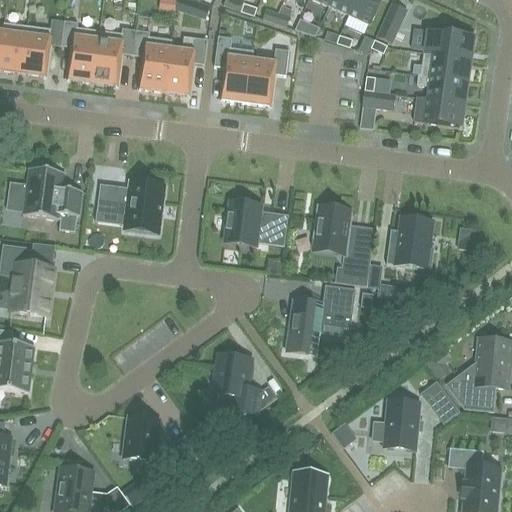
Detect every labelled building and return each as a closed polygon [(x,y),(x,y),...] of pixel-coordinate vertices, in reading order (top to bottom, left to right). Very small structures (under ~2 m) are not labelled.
[(309,0),(329,9),(333,0),(309,0)] [(357,0),(333,0),(329,9),(349,18),(357,0)] [(382,0),(357,0),(349,18),(370,27),(382,0)] [(205,22),(210,9),(196,4),(192,17),(205,22)] [(243,6),(240,14),(254,19),(257,10),(243,6)] [(274,25),(278,16),(266,12),(263,22),(274,25)] [(289,20),(278,16),(274,25),(286,29),(289,20)] [(312,27),(299,21),(294,32),(308,37),(312,27)] [(73,51),(69,82),(92,85),(99,33),(77,30),(78,26),(64,24),(60,49),(73,51)] [(383,24),(377,39),(391,45),(398,31),(383,24)] [(2,35),(3,35),(0,58),(0,73),(21,76),(27,29),(3,25),(2,35)] [(49,31),(27,29),(21,76),(44,79),(50,32),(49,31)] [(99,33),(92,85),(116,88),(120,57),(132,59),(136,33),(122,32),(121,36),(99,33)] [(471,38),(426,32),(423,54),(468,60),(471,38)] [(170,47),(171,47),(172,43),(149,40),(149,35),(136,33),(132,59),(145,60),(140,92),(164,95),(170,47)] [(338,38),(327,34),(324,42),(335,46),(338,38)] [(336,46),(350,50),(352,41),(339,37),(336,46)] [(182,48),(171,47),(170,47),(164,95),(187,98),(192,66),(204,68),(207,43),(183,39),(182,48)] [(231,41),(218,39),(214,69),(226,71),(222,102),(246,105),(251,63),(252,63),(253,53),(230,50),(231,41)] [(383,57),(387,48),(374,42),(370,51),(383,57)] [(252,63),(251,63),(246,105),(269,109),(273,77),(285,79),(289,53),(275,52),(273,66),(252,63)] [(423,54),(420,77),(465,83),(468,60),(423,54)] [(418,76),(416,88),(428,89),(426,101),(462,106),(465,83),(420,77),(418,76)] [(364,93),(373,94),(375,80),(366,79),(364,93)] [(373,94),(364,93),(362,109),(393,114),(395,98),(373,94)] [(315,116),(316,97),(296,97),(295,115),(315,116)] [(462,106),(426,101),(417,99),(413,124),(458,130),(462,106)] [(29,172),(28,177),(23,217),(22,216),(22,218),(59,222),(59,221),(58,221),(59,216),(79,219),(79,218),(78,218),(81,195),(82,195),(82,193),(62,191),(64,177),(65,177),(65,175),(28,171),(28,172),(29,172)] [(100,187),(97,210),(126,214),(124,232),(158,236),(164,189),(130,185),(129,194),(119,193),(120,190),(100,187)] [(260,218),(261,208),(230,204),(225,245),(255,249),(256,245),(284,249),(288,218),(272,216),(272,219),(260,218)] [(350,213),(318,209),(313,253),(343,257),(341,272),(349,273),(347,286),(336,285),(336,284),(335,284),(335,285),(367,289),(371,254),(345,250),(350,213)] [(393,233),(389,266),(434,272),(437,247),(433,247),(436,224),(402,220),(401,234),(393,233)] [(3,248),(1,266),(17,268),(11,314),(46,319),(52,271),(31,269),(33,252),(3,248)] [(322,308),(292,304),(286,353),(308,356),(311,334),(349,340),(355,292),(325,288),(322,308)] [(395,291),(379,289),(378,300),(393,303),(395,291)] [(373,297),(362,296),(360,310),(371,311),(373,297)] [(0,392),(29,396),(29,395),(28,394),(33,352),(34,352),(34,351),(10,348),(12,336),(0,334),(0,392)] [(511,388),(511,344),(483,341),(480,365),(449,389),(466,411),(496,415),(499,392),(511,393),(511,388)] [(220,357),(214,396),(233,399),(231,413),(256,417),(260,392),(245,390),(250,361),(220,357)] [(436,385),(421,396),(428,407),(444,395),(436,385)] [(382,450),(416,453),(420,406),(387,403),(382,450)] [(158,423),(129,419),(124,461),(153,465),(158,423)] [(344,432),(341,427),(331,434),(334,439),(344,432)] [(183,469),(207,452),(194,433),(170,451),(183,469)] [(215,435),(203,444),(208,451),(220,442),(215,435)] [(10,440),(0,438),(0,486),(4,487),(10,440)] [(465,485),(464,485),(462,501),(464,501),(462,511),(496,511),(500,472),(481,470),(482,455),(450,452),(449,469),(466,471),(465,485)] [(93,477),(86,476),(87,473),(67,471),(67,473),(60,472),(56,511),(104,511),(106,496),(97,495),(97,496),(90,495),(92,481),(93,477)] [(320,511),(323,487),(295,484),(292,511),(320,511)]
